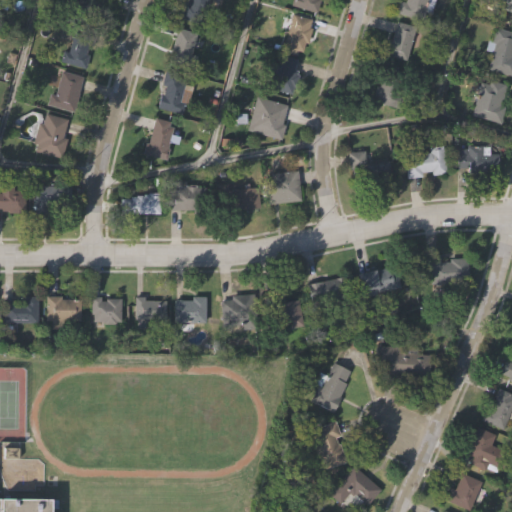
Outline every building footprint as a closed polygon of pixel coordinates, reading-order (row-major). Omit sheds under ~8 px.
[(107,0),(100,22),(64,11),(66,4),(62,3),(62,0),(107,0)] [(207,0),(201,24),(177,17),(181,3),(184,4),(185,0),(207,0)] [(318,0),(315,13),(288,5),(289,0),(318,0)] [(432,0),(429,12),(423,10),(421,19),(394,11),(398,0),(403,1),(403,0),(432,0)] [(511,12),(495,7),(497,0),(511,0),(511,12)] [(290,12),(310,18),(308,26),(312,28),(308,43),(304,42),(301,52),(282,46),(287,28),(281,27),(285,15),(289,16),(290,12)] [(416,26),(409,44),(405,60),(384,54),(388,40),(390,40),(396,20),(416,26)] [(511,75),(485,68),(490,51),(482,49),(485,39),(490,40),(494,27),(511,31),(511,52),(511,56),(511,75)] [(81,28),(97,33),(93,49),(88,48),(86,56),(90,57),(86,71),(59,63),(62,51),(68,52),(74,31),(80,33),(81,28)] [(195,34),(189,56),(195,58),(192,69),(166,61),(175,28),(195,34)] [(282,53),(298,58),(295,68),(299,69),(298,73),(301,73),(297,87),(292,86),(291,92),(265,85),(268,73),(273,75),(275,68),(278,69),(282,53)] [(407,67),(401,86),(407,88),(401,107),(373,99),(380,76),(378,76),(383,60),(407,67)] [(60,70),(82,76),(73,112),(46,105),(49,92),(53,93),(60,70)] [(180,75),(179,80),(185,82),(184,88),(189,89),(182,114),(157,107),(160,94),(162,95),(165,86),(160,84),(164,71),(180,75)] [(469,115),(475,97),(468,95),(473,78),(483,81),(482,85),(487,86),(488,81),(505,86),(499,107),(504,108),(499,124),(469,115)] [(282,124),(286,125),(282,141),(244,130),(255,96),(287,104),(282,124)] [(37,121),(42,122),(45,111),(68,117),(63,136),(67,138),(61,159),(34,152),(36,144),(31,143),(37,121)] [(169,121),(168,126),(172,127),(167,148),(169,149),(166,159),(142,153),(145,142),(147,143),(153,117),(169,121)] [(497,171),(465,173),(465,167),(455,167),(454,149),(463,148),(463,144),(495,143),(497,171)] [(404,178),(402,161),(407,160),(407,155),(413,154),(412,148),(422,147),(422,152),(427,152),(427,147),(441,145),(444,174),(428,176),(427,171),(418,172),(419,176),(404,178)] [(389,161),(390,179),(353,182),(352,168),(347,169),(346,153),(364,152),(364,163),(389,161)] [(300,200),(267,204),(263,178),(269,177),(268,173),(296,169),(300,200)] [(166,209),(166,191),(172,192),(172,181),(184,182),(184,184),(195,184),(195,187),(205,187),(204,217),(190,217),(191,210),(166,209)] [(70,182),(70,206),(49,205),(48,213),(34,213),(34,182),(70,182)] [(256,187),(258,208),(219,211),(216,183),(225,183),(225,189),(256,187)] [(26,190),(26,213),(8,213),(8,212),(0,212),(0,185),(13,185),(13,190),(26,190)] [(158,192),(159,213),(119,214),(119,200),(128,200),(128,196),(141,195),(141,194),(145,194),(145,193),(158,192)] [(469,254),(470,278),(431,280),(431,278),(426,278),(425,259),(440,258),(440,262),(449,261),(449,255),(469,254)] [(364,298),(358,272),(397,263),(401,285),(388,291),(389,298),(382,300),(376,295),(364,298)] [(350,302),(337,304),(335,295),(310,300),(307,283),(344,275),(350,302)] [(280,286),(283,302),(297,299),(302,324),(288,327),(286,318),(271,321),(265,289),(280,286)] [(259,291),(262,325),(244,327),(244,322),(223,324),(220,299),(232,298),(232,294),(259,291)] [(40,322),(3,322),(3,296),(27,296),(27,293),(40,293),(40,322)] [(82,319),(73,319),(73,322),(64,322),(64,328),(51,328),(51,320),(46,320),(46,293),(63,293),(63,297),(82,297),(82,319)] [(123,320),(116,320),(116,323),(91,323),(91,294),(102,294),(102,300),(106,300),(106,296),(123,296),(123,320)] [(166,326),(155,326),(155,319),(148,319),(148,327),(137,327),(137,317),(135,317),(135,295),(145,295),(145,299),(166,298),(166,326)] [(207,322),(176,323),(175,300),(192,300),(192,295),(207,295),(207,322)] [(431,374),(383,372),(383,362),(376,361),(376,343),(391,344),(391,340),(403,341),(403,344),(417,344),(417,352),(432,352),(431,374)] [(333,360),(352,369),(339,395),(342,397),(334,411),(310,399),(316,387),(319,389),(333,360)] [(511,382),(507,380),(508,376),(500,373),(506,360),(511,363),(511,382)] [(511,394),(511,407),(504,427),(480,417),(485,406),(490,409),(495,397),(493,396),(498,385),(511,391),(511,394)] [(334,419),(340,435),(335,436),(338,443),(340,442),(347,459),(325,468),(321,457),(317,458),(310,441),(314,439),(310,429),(334,419)] [(476,426),(495,434),(491,444),(505,450),(496,471),(485,466),(484,469),(469,462),(472,455),(465,452),(476,426)] [(381,487),(367,503),(363,499),(355,509),(351,506),(347,510),(339,504),(341,502),(328,492),(352,463),(381,487)] [(480,482),(469,509),(445,499),(450,487),(454,489),(460,474),(480,482)] [(0,511),(0,498),(51,499),(51,511),(0,511)]
